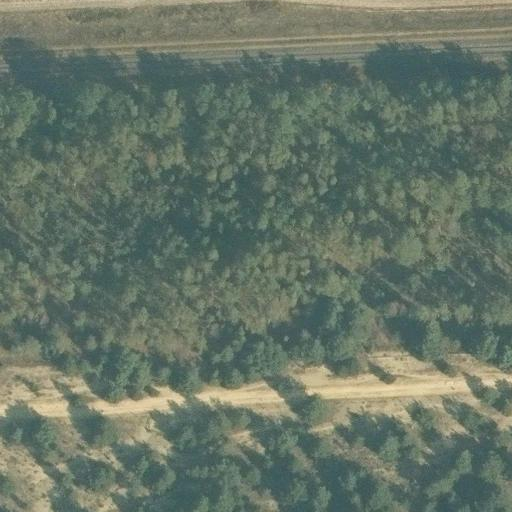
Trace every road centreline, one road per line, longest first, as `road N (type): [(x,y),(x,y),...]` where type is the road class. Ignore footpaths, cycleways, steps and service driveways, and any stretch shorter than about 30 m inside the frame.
road 1 (track): [(0,417),(511,398)]
road 2 (track): [(0,6),(405,0)]
